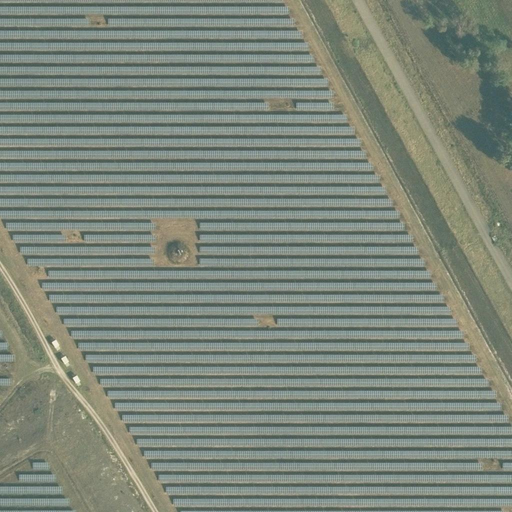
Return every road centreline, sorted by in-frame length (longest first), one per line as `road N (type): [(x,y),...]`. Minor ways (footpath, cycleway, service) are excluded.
road 1 (track): [(357,0),(511,285)]
road 2 (track): [(152,511),(0,261)]
